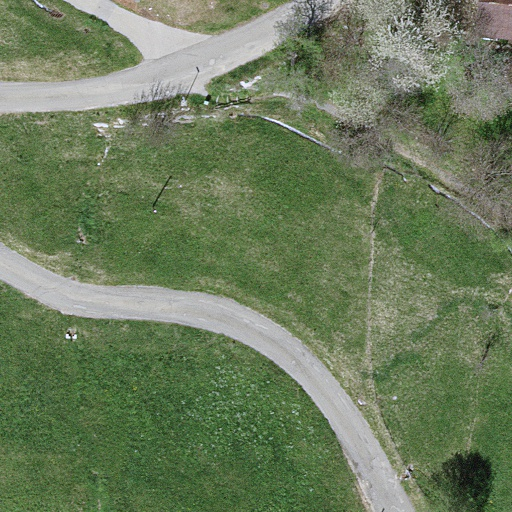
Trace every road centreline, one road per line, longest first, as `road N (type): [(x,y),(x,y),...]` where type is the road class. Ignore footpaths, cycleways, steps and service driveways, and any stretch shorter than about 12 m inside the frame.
road 1 (residential): [(348,511),(248,343),(170,279),(40,249),(0,248)]
road 2 (residential): [(0,59),(185,53)]
road 3 (residential): [(185,53),(280,32),(334,0)]
